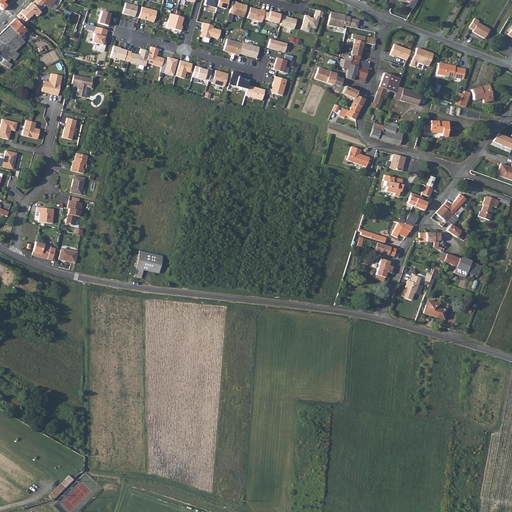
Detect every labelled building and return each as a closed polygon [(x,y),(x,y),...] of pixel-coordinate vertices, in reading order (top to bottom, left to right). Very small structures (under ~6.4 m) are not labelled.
[(23,11),(30,17),(33,14),(37,17),(41,13),(39,12),(45,5),(43,4),(38,0),(34,0),(32,4),(31,3),(23,11)] [(216,5),(217,0),(204,0),(203,3),(205,4),(204,9),(214,12),(216,5)] [(237,1),(233,0),(232,0),(229,11),(243,15),(246,4),(236,2),(237,1)] [(137,6),(125,3),(122,13),(134,16),(137,6)] [(156,11),(141,6),(138,18),(142,19),(142,18),(147,19),(146,20),(153,22),(156,11)] [(264,11),(264,9),(260,8),(260,9),(250,7),(247,17),(261,21),(262,18),(264,11)] [(307,15),(305,14),(301,29),(308,31),(309,26),(315,28),(318,16),(321,16),(322,11),(315,9),(312,19),(308,18),(308,17),(307,15)] [(27,20),(30,17),(23,11),(22,10),(20,13),(27,20)] [(108,21),(107,21),(108,18),(109,13),(100,11),(97,23),(108,26),(109,22),(108,21)] [(269,12),(264,11),(262,18),(277,22),(279,14),(269,11),(269,12)] [(345,26),(347,26),(349,16),(344,15),(344,14),(329,11),(326,25),(341,28),(342,25),(345,26)] [(183,17),(170,13),(166,26),(180,30),(182,25),(180,25),(180,23),(181,24),(183,17)] [(286,15),(283,14),(280,25),(293,28),(296,19),(286,16),(286,15)] [(7,26),(18,36),(24,28),(20,25),(14,18),(7,26)] [(477,20),(473,18),(468,27),(472,30),(471,31),(483,38),(488,29),(476,22),(477,20)] [(213,25),(202,22),(201,26),(202,26),(201,30),(202,30),(201,35),(209,38),(210,36),(218,38),(220,29),(212,27),(213,25)] [(11,57),(15,52),(24,42),(21,38),(19,37),(18,36),(7,26),(0,33),(0,56),(2,57),(4,59),(1,63),(5,66),(11,57)] [(105,37),(107,30),(95,27),(93,31),(91,42),(95,43),(93,49),(103,51),(105,42),(103,41),(104,37),(105,37)] [(374,45),(374,38),(353,35),(352,39),(354,40),(351,51),(360,53),(362,48),(364,48),(365,44),(374,45)] [(238,53),(241,43),(226,38),(223,50),(234,53),(234,54),(238,55),(238,53)] [(284,52),(286,43),(269,38),(267,47),(284,52)] [(241,43),(238,53),(255,58),(258,47),(241,42),(241,43)] [(395,44),(390,55),(394,57),(395,55),(407,60),(411,51),(395,44)] [(118,47),(113,46),(110,58),(114,59),(115,58),(128,61),(131,52),(131,51),(126,50),(117,48),(118,47)] [(158,48),(150,46),(149,51),(145,62),(160,66),(162,62),(162,60),(163,58),(156,56),(158,48)] [(145,62),(149,51),(140,48),(138,55),(136,55),(137,54),(131,52),(128,61),(130,62),(144,66),(145,62)] [(421,50),(417,48),(413,60),(417,62),(429,67),(433,55),(422,50),(421,50)] [(357,66),(359,57),(350,54),(350,56),(349,61),(348,64),(357,66)] [(177,59),(167,56),(166,61),(165,63),(162,62),(160,66),(159,71),(172,75),(177,59)] [(286,60),(276,57),(273,69),(283,72),(286,60)] [(342,67),(347,69),(346,73),(354,75),(357,66),(348,64),(349,61),(343,59),(342,67)] [(187,62),(179,60),(175,75),(184,78),(186,71),(189,72),(191,64),(187,62)] [(456,66),(439,63),(437,74),(454,77),(454,78),(463,79),(465,69),(455,67),(456,66)] [(201,67),(194,66),(191,77),(208,81),(208,80),(211,71),(211,69),(207,68),(207,69),(203,68),(202,69),(201,68),(201,67)] [(352,80),(364,83),(367,69),(357,66),(354,75),(352,80)] [(336,73),(318,68),(314,79),(339,87),(342,79),(335,77),(336,73)] [(224,86),(227,73),(215,70),(214,72),(212,81),(211,83),(224,86)] [(247,85),(249,79),(241,77),(240,79),(238,77),(240,73),(231,71),(228,84),(240,88),(240,89),(245,91),(247,85)] [(390,85),(396,87),(399,78),(384,72),(381,81),(390,85)] [(42,80),(40,92),(49,94),(57,96),(62,76),(50,74),(48,82),(42,80)] [(90,89),(92,80),(73,76),(71,85),(78,86),(75,97),(83,99),(86,88),(90,89)] [(286,79),(274,76),(272,85),(273,85),(271,91),(281,94),(286,79)] [(390,85),(381,81),(379,87),(385,89),(388,90),(389,89),(390,85)] [(252,86),(247,85),(245,91),(244,95),(261,100),(264,89),(257,88),(257,89),(252,88),(252,86)] [(351,103),(352,103),(360,107),(365,94),(345,86),(342,93),(353,98),(351,103)] [(489,86),(471,90),(474,100),(482,98),(483,103),(492,101),(489,86)] [(382,98),(383,98),(385,89),(379,87),(374,99),(381,101),(382,98)] [(394,92),(393,99),(398,100),(401,88),(396,87),(395,90),(394,92)] [(401,88),(398,100),(416,105),(419,93),(405,89),(401,88)] [(470,93),(464,91),(463,95),(462,99),(460,106),(465,107),(470,93)] [(376,109),(378,110),(381,101),(374,99),(372,103),(371,102),(370,106),(376,108),(376,109)] [(347,117),(355,120),(356,117),(358,112),(350,109),(352,103),(351,103),(349,108),(347,111),(346,110),(345,116),(347,117)] [(358,112),(360,107),(352,103),(350,109),(358,112)] [(66,118),(61,138),(70,140),(75,120),(66,118)] [(1,120),(0,123),(0,138),(7,140),(10,131),(14,132),(16,123),(1,120)] [(21,135),(36,139),(38,129),(32,128),(33,122),(25,120),(21,135)] [(369,137),(379,140),(383,125),(374,122),(369,137)] [(429,127),(428,134),(441,134),(441,137),(446,137),(447,122),(429,122),(429,127)] [(379,140),(392,144),(395,130),(396,127),(384,124),(383,125),(379,140)] [(399,145),(402,132),(395,130),(392,144),(399,145)] [(511,138),(498,133),(492,141),(510,149),(511,145),(511,138)] [(356,156),(357,154),(358,152),(349,149),(347,155),(361,159),(362,157),(359,156),(358,157),(356,156)] [(6,151),(2,167),(11,169),(13,164),(14,164),(17,154),(6,151)] [(71,164),(69,171),(82,174),(83,171),(81,169),(81,166),(84,166),(86,157),(75,154),(72,164),(71,164)] [(405,158),(393,154),(389,168),(401,171),(405,158)] [(368,158),(363,156),(362,157),(361,159),(347,155),(345,160),(364,167),(368,158)] [(511,163),(511,166),(500,163),(496,174),(511,179),(511,163)] [(384,174),(383,180),(388,181),(387,186),(386,186),(385,190),(393,192),(393,195),(397,196),(398,191),(399,189),(400,189),(401,184),(400,184),(402,179),(393,176),(393,177),(389,176),(389,175),(384,174)] [(440,179),(436,185),(443,190),(447,184),(443,181),(445,178),(440,175),(438,179),(440,179)] [(79,195),(83,178),(72,176),(68,193),(79,195)] [(472,194),(458,189),(455,194),(456,195),(452,200),(451,202),(448,205),(446,208),(445,209),(442,205),(435,212),(445,222),(449,218),(452,215),(453,214),(455,211),(457,210),(458,208),(460,206),(465,197),(470,199),(472,194)] [(416,195),(410,192),(406,203),(422,210),(426,202),(421,200),(422,197),(416,195)] [(499,199),(507,202),(509,196),(501,193),(499,199)] [(479,212),(477,217),(488,221),(490,215),(488,215),(491,206),(495,208),(498,201),(484,196),(481,205),(483,205),(480,212),(479,212)] [(67,209),(64,223),(72,225),(74,216),(77,217),(80,203),(67,200),(65,208),(67,209)] [(39,213),(38,222),(52,223),(53,209),(36,208),(36,213),(39,213)] [(408,212),(407,216),(416,220),(418,216),(408,212)] [(405,223),(413,226),(416,220),(407,216),(404,222),(405,223)] [(413,226),(405,223),(398,233),(405,237),(413,226)] [(459,231),(459,230),(449,224),(446,230),(455,237),(456,236),(459,231)] [(418,232),(418,242),(425,241),(433,242),(433,233),(418,232)] [(35,242),(32,256),(41,258),(44,244),(35,242)] [(373,250),(380,252),(386,254),(392,256),(395,248),(376,242),(373,250)] [(51,246),(44,244),(41,258),(52,261),(55,248),(51,247),(51,246)] [(74,263),(77,252),(62,249),(60,250),(58,259),(64,260),(64,261),(74,263)] [(162,256),(139,251),(134,277),(140,278),(142,269),(144,270),(144,272),(147,273),(147,271),(158,273),(162,256)] [(453,272),(456,273),(462,257),(459,258),(446,254),(445,253),(444,256),(443,262),(455,266),(453,272)] [(474,273),(476,268),(478,263),(470,260),(462,257),(456,273),(464,276),(465,274),(471,276),(472,273),(474,273)] [(380,258),(375,274),(384,277),(386,271),(390,272),(392,266),(388,265),(389,261),(384,260),(380,258)] [(408,281),(406,280),(403,289),(402,289),(399,296),(409,300),(412,292),(413,293),(419,277),(410,274),(408,281)] [(428,292),(432,280),(429,278),(428,281),(424,291),(428,292)] [(448,304),(439,301),(439,303),(426,299),(422,312),(427,313),(428,312),(435,315),(434,316),(443,318),(446,310),(448,304)] [(72,480),(68,476),(48,496),(52,500),(72,480)]
